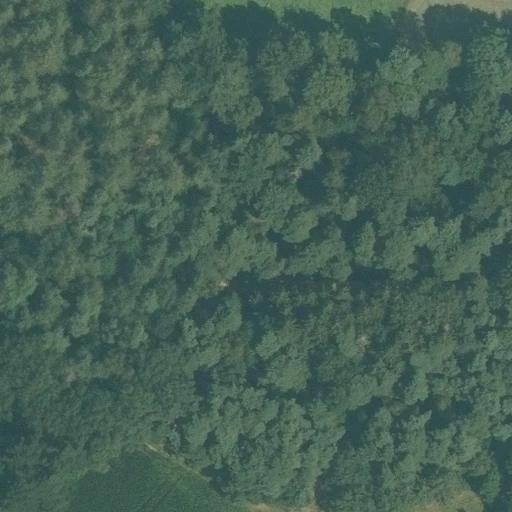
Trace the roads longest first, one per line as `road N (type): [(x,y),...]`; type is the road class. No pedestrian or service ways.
road 1 (track): [(276,291),(149,0)]
road 2 (track): [(276,291),(0,291)]
road 3 (track): [(511,293),(276,291)]
